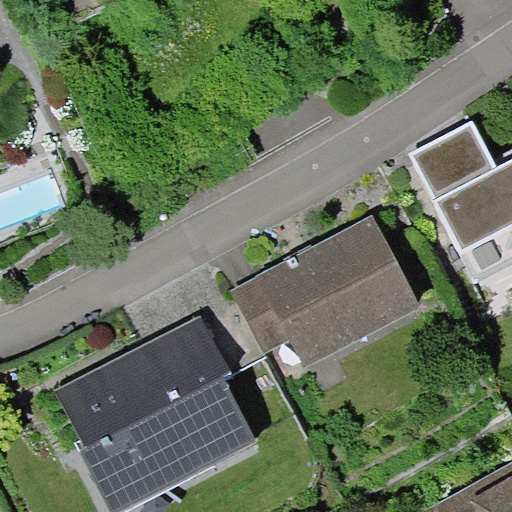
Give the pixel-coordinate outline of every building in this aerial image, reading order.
[(497,166),(472,119),(410,153),(435,199),(497,166)] [(511,259),(511,158),(497,166),(435,199),(433,199),(474,279),(511,259)] [(371,225),(234,298),(262,350),(288,336),(303,364),(414,305),(371,225)] [(231,377),(200,319),(57,395),(87,451),(98,445),(126,498),(207,455),(213,466),(253,445),(220,383),(231,377)] [(511,511),(511,480),(453,511),(511,511)]
